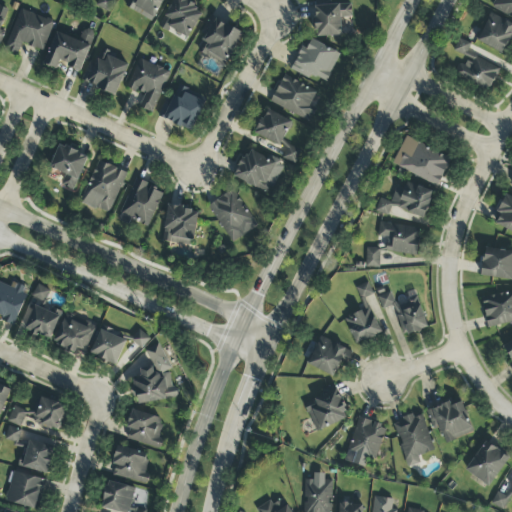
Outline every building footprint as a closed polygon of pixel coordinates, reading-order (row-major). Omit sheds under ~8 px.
[(99,0),(96,7),(109,13),(114,0),(99,0)] [(163,0),(128,0),(124,8),(153,22),(163,0)] [(196,4),(187,0),(172,0),(161,26),(189,39),(201,13),(194,10),(196,4)] [(511,0),(495,0),(491,9),(511,18),(511,0)] [(342,36),(341,18),(352,18),(351,4),(315,6),(316,37),(342,36)] [(5,50),(19,55),(22,45),(43,52),(54,21),(19,10),(5,50)] [(511,38),(511,24),(491,14),(477,41),(502,55),(511,38)] [(227,65),(242,30),(208,17),(202,33),(205,34),(197,53),(227,65)] [(43,65),(57,70),(60,63),(80,71),(90,46),(56,32),(43,65)] [(290,71),(309,80),(311,75),(326,82),(340,53),(306,37),(290,71)] [(499,65),(467,54),(471,44),(458,39),(452,55),(460,58),(454,77),(490,91),(499,65)] [(115,96),(128,65),(107,56),(105,61),(93,56),(82,82),(115,96)] [(152,113),(170,73),(139,59),(127,87),(144,95),(138,107),(152,113)] [(270,101),(307,124),(319,103),(313,99),(316,93),(285,74),(270,101)] [(205,103),(173,88),(159,117),(191,132),(205,103)] [(255,136),(282,146),(291,120),(264,110),(255,136)] [(392,167),(439,186),(451,157),(404,138),(392,167)] [(75,191),(87,155),(57,146),(50,169),(65,173),(61,186),(75,191)] [(295,164),(301,152),(288,146),(282,158),(295,164)] [(234,179),(271,194),(283,163),(247,148),(234,179)] [(126,172),(97,161),(80,204),(110,215),(126,172)] [(163,191),(134,180),(118,221),(129,225),(131,220),(149,227),(163,191)] [(426,217),(433,190),(397,181),(391,202),(379,199),(375,213),(388,216),(390,208),(426,217)] [(233,190),(208,207),(233,243),(258,226),(233,190)] [(511,231),(511,198),(503,195),(492,225),(511,231)] [(192,246),(197,209),(167,205),(162,242),(192,246)] [(385,252),(417,255),(420,228),(379,224),(377,243),(386,244),(385,252)] [(480,276),(511,281),(511,276),(511,252),(485,248),(480,276)] [(379,268),(380,249),(366,249),(365,268),(379,268)] [(0,317),(14,324),(30,289),(13,282),(10,287),(0,282),(0,317)] [(361,300),(373,294),(368,283),(356,288),(361,300)] [(50,291),(37,285),(31,298),(36,300),(24,330),(50,341),(61,314),(43,307),(50,291)] [(488,329),(511,322),(511,290),(481,299),(488,329)] [(427,328),(418,298),(395,305),(391,292),(378,296),(381,309),(394,305),(403,336),(427,328)] [(356,345),(382,334),(370,307),(344,319),(356,345)] [(87,354),(95,326),(62,317),(55,346),(87,354)] [(116,365),(126,341),(100,330),(90,354),(116,365)] [(143,348),(149,338),(139,332),(133,343),(143,348)] [(352,351),(319,337),(307,366),(334,377),(340,362),(346,364),(352,351)] [(511,340),(502,348),(511,361),(508,365),(511,370),(511,340)] [(138,405),(158,402),(163,400),(178,398),(178,395),(171,380),(170,377),(168,370),(171,369),(160,344),(147,350),(149,364),(132,372),(136,397),(137,397),(138,405)] [(0,415),(10,391),(0,386),(0,415)] [(317,433),(349,418),(335,390),(304,404),(317,433)] [(61,430),(67,404),(38,397),(31,423),(61,430)] [(461,402),(451,406),(449,402),(426,412),(435,433),(440,431),(446,444),(474,432),(461,402)] [(26,411),(13,406),(7,422),(21,427),(26,411)] [(157,439),(163,418),(133,410),(125,440),(161,449),(163,440),(157,439)] [(434,452),(422,414),(394,423),(407,468),(421,463),(418,456),(434,452)] [(377,460),(386,427),(356,419),(345,462),(365,468),(368,458),(377,460)] [(21,431),(9,427),(4,440),(16,445),(21,431)] [(55,444),(28,438),(21,468),(48,474),(55,444)] [(465,470),(488,487),(510,459),(486,441),(465,470)] [(144,483),(151,455),(117,447),(111,475),(144,483)] [(44,478),(11,473),(6,503),(40,508),(44,478)] [(330,511),(332,481),(305,480),(303,511),(330,511)] [(135,488),(107,482),(100,511),(145,511),(130,508),(135,488)] [(511,485),(508,497),(497,493),(495,499),(499,500),(496,507),(504,510),(511,493),(511,485)] [(371,511),(395,511),(396,511),(392,510),(393,499),(373,497),(371,511)] [(257,511),(291,511),(282,499),(273,505),(270,500),(256,510),(257,511)]
